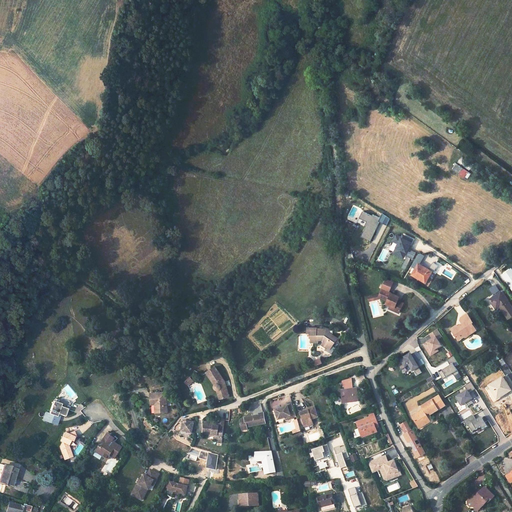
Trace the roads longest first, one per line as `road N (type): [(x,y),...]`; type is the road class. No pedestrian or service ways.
road 1 (track): [(319,0),(340,220),(363,335)]
road 2 (residential): [(369,361),(263,398),(273,442)]
road 3 (residential): [(372,373),(490,269)]
road 4 (residential): [(366,349),(235,400)]
road 5 (residential): [(372,373),(384,419),(431,496)]
